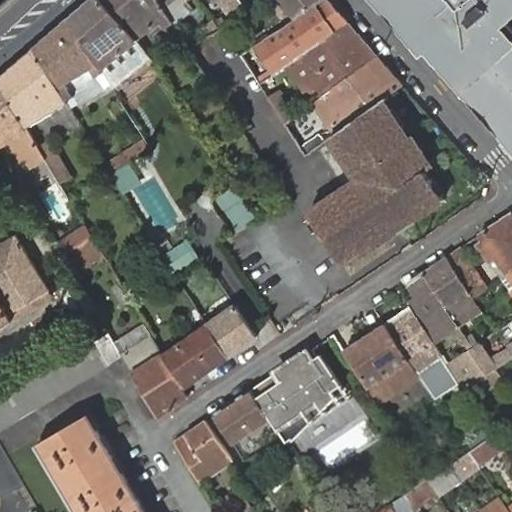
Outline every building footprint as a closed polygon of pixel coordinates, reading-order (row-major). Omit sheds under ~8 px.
[(100,0),(93,0),(71,20),(103,72),(108,79),(140,52),(131,40),(100,0)] [(156,0),(100,0),(131,40),(158,17),(168,35),(175,32),(163,12),(156,0)] [(156,0),(163,12),(177,0),(156,0)] [(348,25),(325,0),(324,0),(296,20),(242,58),(262,86),(290,66),(348,25)] [(324,0),(281,0),(296,20),(324,0)] [(511,0),(383,0),(511,144),(511,31),(507,26),(511,20),(511,0)] [(71,20),(38,49),(73,107),(103,89),(96,77),(103,72),(71,20)] [(377,58),(348,25),(290,66),(315,102),(377,58)] [(38,49),(0,81),(29,129),(64,107),(67,112),(74,109),(73,107),(38,49)] [(403,86),(377,58),(315,102),(337,133),(384,100),(403,86)] [(108,79),(103,72),(96,77),(103,89),(111,84),(108,79)] [(0,81),(0,145),(10,140),(28,170),(46,159),(29,129),(0,81)] [(409,138),(384,100),(337,133),(334,134),(362,176),(311,210),(343,258),(360,247),(383,232),(370,211),(383,202),(401,228),(447,197),(429,169),(419,154),(409,138)] [(291,106),(282,113),(287,122),(298,114),(291,106)] [(417,133),(409,138),(419,154),(428,148),(417,133)] [(321,135),(305,146),(309,152),(326,141),(321,135)] [(428,148),(419,154),(429,169),(438,162),(428,148)] [(60,181),(46,159),(28,170),(37,184),(42,181),(47,189),(60,181)] [(143,183),(129,162),(112,174),(125,194),(143,183)] [(241,229),(262,218),(244,185),(223,197),(241,229)] [(386,237),(401,228),(383,202),(370,211),(383,232),(386,237)] [(511,214),(462,248),(489,289),(508,275),(511,271),(511,214)] [(63,236),(82,270),(108,255),(88,222),(63,236)] [(383,232),(360,247),(363,252),(386,237),(383,232)] [(0,330),(15,321),(11,314),(50,292),(18,238),(0,248),(0,330)] [(164,254),(176,272),(199,257),(188,239),(164,254)] [(489,289),(462,248),(448,257),(476,299),(489,289)] [(427,272),(462,325),(470,320),(466,311),(478,303),(476,299),(448,257),(427,272)] [(404,295),(413,308),(436,343),(444,337),(455,330),(463,342),(469,351),(475,346),(462,325),(427,272),(411,282),(414,288),(404,295)] [(54,298),(50,292),(11,314),(15,321),(54,298)] [(238,307),(209,327),(229,357),(258,337),(238,307)] [(386,325),(422,379),(426,385),(432,381),(425,369),(420,363),(436,353),(440,359),(442,363),(447,360),(436,343),(413,308),(386,325)] [(85,317),(71,325),(85,348),(99,340),(85,317)] [(113,344),(121,358),(157,417),(188,396),(183,387),(163,357),(146,324),(113,344)] [(359,342),(345,351),(380,406),(389,400),(413,385),(422,379),(386,325),(359,342)] [(209,327),(163,357),(183,387),(229,357),(209,327)] [(7,395),(0,399),(0,431),(121,358),(113,344),(107,335),(99,340),(85,348),(7,395)] [(469,351),(449,363),(467,390),(500,369),(511,361),(511,347),(494,359),(482,342),(475,346),(469,351)] [(314,348),(307,352),(339,399),(281,436),(287,446),(352,404),(314,348)] [(272,422),(281,436),(339,399),(307,352),(251,390),(272,422)] [(420,363),(425,369),(440,359),(436,353),(420,363)] [(500,369),(467,390),(474,400),(506,379),(500,369)] [(251,390),(215,414),(231,439),(253,426),(254,428),(265,421),(268,426),(272,422),(251,390)] [(94,443),(99,440),(87,419),(39,447),(77,511),(144,511),(111,458),(106,450),(100,455),(94,443)] [(200,480),(231,459),(206,420),(176,441),(200,480)] [(495,436),(471,453),(475,460),(500,443),(495,436)] [(104,437),(99,440),(94,443),(100,455),(106,450),(111,458),(116,456),(104,437)] [(457,462),(453,473),(456,478),(478,463),(475,460),(471,453),(457,462)] [(441,473),(429,481),(441,498),(460,485),(456,478),(453,473),(441,473)] [(424,491),(410,498),(417,507),(430,499),(424,491)] [(410,498),(408,495),(388,508),(390,511),(409,511),(417,507),(410,498)]
